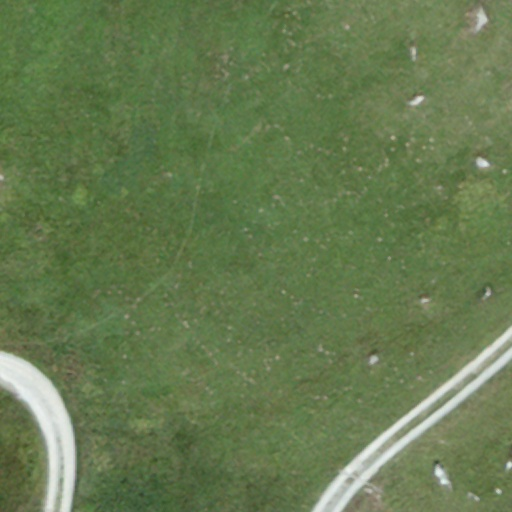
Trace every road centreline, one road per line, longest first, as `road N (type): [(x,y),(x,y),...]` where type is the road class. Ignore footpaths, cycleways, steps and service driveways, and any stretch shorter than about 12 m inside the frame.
road 1 (track): [(511,338),(360,464),(321,511)]
road 2 (track): [(56,511),(60,432),(28,379),(0,364)]
